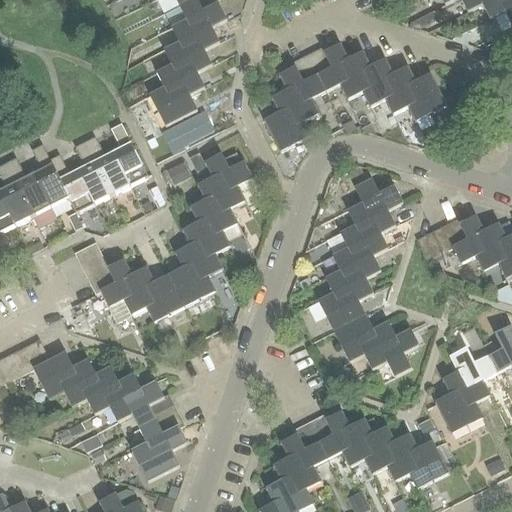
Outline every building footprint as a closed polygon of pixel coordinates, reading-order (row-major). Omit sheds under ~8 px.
[(186,0),(178,4),(187,23),(195,38),(213,29),(228,22),(219,5),(204,13),(202,9),(197,0),(186,0)] [(214,0),(197,0),(202,9),(216,2),(214,0)] [(461,0),(469,14),(483,7),(479,0),(461,0)] [(479,0),(483,7),(491,21),(506,14),(498,0),(479,0)] [(511,0),(498,0),(506,14),(511,25),(511,0)] [(411,6),(401,11),(405,20),(415,14),(411,6)] [(425,19),(410,26),(410,29),(418,32),(429,26),(425,19)] [(220,45),(213,29),(195,38),(187,23),(172,31),(179,45),(188,61),(206,52),(220,45)] [(467,35),(452,43),(468,48),(467,35)] [(166,52),(174,67),(182,83),(199,75),(214,68),(206,52),(188,61),(179,45),(166,52)] [(494,46),(486,50),(492,62),(500,58),(494,46)] [(349,62),(349,61),(342,47),(326,54),(334,70),(323,75),(318,77),(326,93),(340,85),(356,77),(349,62)] [(334,70),(326,54),(324,49),(313,55),(323,75),(334,70)] [(349,102),(363,95),(363,94),(380,86),(371,69),(372,69),(364,54),(349,61),(349,62),(356,77),(340,85),(349,102)] [(323,75),(313,55),(303,60),(313,80),(318,77),(323,75)] [(293,65),(296,70),(303,85),(313,80),(303,60),(293,65)] [(371,109),(386,102),(385,101),(402,93),(394,77),(386,61),(372,69),(371,69),(380,86),(363,94),(363,95),(371,109)] [(158,75),(165,90),(173,106),(190,97),(206,89),(199,75),(182,83),(174,67),(158,75)] [(394,117),(408,109),(424,100),(416,84),(417,84),(409,69),(394,77),(402,93),(385,101),(386,102),(394,117)] [(303,85),(296,70),(280,78),(288,93),(288,92),(296,107),(312,99),(312,100),(326,93),(318,77),(313,80),(303,85)] [(408,109),(416,124),(448,108),(432,77),(417,84),(416,84),(424,100),(408,109)] [(460,77),(449,82),(455,94),(466,88),(460,77)] [(173,106),(165,90),(151,98),(166,129),(198,113),(190,97),(173,106)] [(272,100),(280,115),(289,132),(305,123),(305,124),(321,116),(312,100),(312,99),(296,107),(288,92),(288,93),(272,100)] [(172,130),(182,150),(213,134),(203,115),(172,130)] [(313,139),(305,124),(305,123),(289,132),(280,115),(265,123),(281,155),(313,139)] [(352,123),(342,128),(346,135),(356,131),(352,123)] [(150,178),(123,126),(112,131),(122,150),(114,153),(131,188),(150,178)] [(371,126),(361,131),(363,135),(376,138),(371,126)] [(420,134),(413,138),(418,146),(424,143),(420,134)] [(114,197),(131,188),(114,153),(106,158),(96,139),(87,143),(114,197)] [(114,197),(87,143),(76,149),(86,168),(79,172),(96,206),(114,197)] [(43,146),(34,152),(41,166),(33,171),(52,209),(70,200),(71,200),(51,161),(43,146)] [(200,155),(190,160),(198,175),(208,170),(200,155)] [(222,196),(239,187),(254,180),(245,163),(230,170),(222,156),(206,164),(213,179),(222,196)] [(96,206),(79,172),(70,176),(61,157),(51,161),(71,200),(70,200),(77,215),(96,206)] [(25,175),(17,160),(17,159),(7,164),(34,218),(52,209),(33,171),(25,175)] [(191,178),(184,163),(166,172),(174,187),(191,178)] [(34,218),(7,164),(0,167),(0,173),(6,184),(0,187),(0,194),(17,227),(34,218)] [(357,168),(343,175),(348,187),(363,180),(357,168)] [(246,202),(239,187),(222,196),(213,179),(198,186),(206,201),(214,218),(231,210),(246,202)] [(372,221),(388,212),(403,205),(394,188),(380,196),(372,182),(356,190),(363,204),(372,221)] [(0,235),(17,227),(0,194),(0,235)] [(239,225),(231,210),(214,218),(206,201),(191,209),(199,224),(207,241),(224,232),(239,225)] [(149,204),(142,208),(145,216),(153,212),(149,204)] [(396,228),(388,212),(372,221),(363,204),(348,212),(356,227),(364,244),(381,235),(396,228)] [(75,216),(68,219),(76,234),(82,231),(75,216)] [(476,218),(462,226),(470,242),(459,248),(453,250),(461,266),(476,259),(476,258),(492,250),(483,234),(484,233),(476,218)] [(470,242),(462,226),(461,226),(459,221),(449,226),(459,248),(470,242)] [(232,247),(224,232),(207,241),(199,224),(183,231),(191,247),(200,263),(217,255),(232,247)] [(511,231),(508,224),(500,228),(505,238),(511,234),(511,231)] [(449,253),(453,250),(459,248),(449,226),(438,232),(449,253)] [(499,226),(484,233),(483,234),(492,250),(476,258),(476,259),(483,274),(498,266),(511,258),(511,253),(506,241),(507,241),(505,238),(500,228),(499,226)] [(388,250),(381,235),(364,244),(356,227),(341,235),(349,250),(357,266),(373,258),(388,250)] [(438,232),(428,237),(439,258),(449,253),(438,232)] [(428,237),(418,242),(428,263),(439,258),(428,237)] [(511,238),(507,241),(506,241),(511,253),(511,258),(498,266),(506,281),(511,278),(511,238)] [(75,254),(81,265),(102,254),(97,243),(75,254)] [(40,244),(27,251),(31,258),(44,251),(40,244)] [(224,270),(217,255),(200,263),(191,247),(177,254),(184,269),(193,286),(209,278),(224,270)] [(381,273),(373,258),(357,266),(349,250),(334,257),(341,272),(350,289),(366,280),(381,273)] [(86,275),(108,264),(102,254),(81,265),(86,275)] [(142,293),(133,276),(126,261),(110,269),(113,274),(118,285),(102,293),(110,309),(125,302),(142,293)] [(113,274),(110,269),(108,264),(86,275),(91,285),(113,274)] [(440,267),(431,271),(437,283),(445,279),(440,267)] [(165,300),(157,283),(148,268),(133,276),(142,293),(125,302),(133,317),(148,309),(165,300)] [(217,293),(209,278),(193,286),(184,269),(171,276),(187,308),(217,293)] [(374,296),(366,280),(350,289),(341,272),(326,280),(334,295),(343,312),(359,304),(374,296)] [(97,296),(102,293),(118,285),(113,274),(91,285),(97,296)] [(171,276),(157,283),(165,300),(148,309),(155,324),(187,308),(171,276)] [(511,296),(510,293),(503,296),(508,306),(511,307),(511,296)] [(366,317),(359,304),(343,312),(334,295),(319,303),(335,333),(366,317)] [(83,316),(77,319),(83,331),(89,328),(83,316)] [(356,339),(373,331),(366,317),(335,333),(351,365),(365,358),(356,339)] [(388,323),(373,331),(356,339),(365,358),(373,372),(388,364),(379,348),(396,339),(388,323)] [(503,351),(489,358),(498,375),(511,368),(511,367),(511,328),(496,337),(503,351)] [(411,331),(396,339),(379,348),(388,364),(396,380),(413,371),(405,355),(419,348),(411,331)] [(30,346),(41,367),(52,362),(51,361),(41,341),(30,346)] [(492,345),(484,348),(488,357),(496,353),(492,345)] [(31,372),(35,371),(41,367),(30,346),(20,351),(31,372)] [(31,372),(20,351),(10,356),(21,377),(31,372)] [(451,359),(458,374),(459,374),(467,390),(483,382),(484,382),(498,375),(489,358),(475,365),(468,351),(451,359)] [(57,376),(73,368),(66,354),(51,361),(52,362),(41,367),(35,371),(51,401),(66,394),(66,393),(57,376)] [(21,377),(10,356),(0,361),(11,382),(21,377)] [(0,361),(0,387),(0,388),(11,382),(0,361)] [(73,368),(57,376),(66,393),(66,394),(73,409),(88,401),(89,401),(79,383),(96,375),(88,361),(73,368)] [(96,416),(111,408),(102,390),(118,382),(111,368),(96,375),(79,383),(89,401),(88,401),(96,416)] [(443,381),(451,396),(460,412),(476,404),(476,405),(491,397),(484,382),(483,382),(467,390),(459,374),(458,374),(443,381)] [(124,398),(141,390),(133,375),(118,383),(118,382),(102,390),(111,408),(119,425),(133,417),(134,417),(124,398)] [(149,406),(164,398),(156,383),(141,390),(124,398),(134,417),(133,417),(141,431),(158,423),(155,418),(149,406)] [(176,407),(170,397),(170,396),(164,398),(149,406),(155,418),(176,407)] [(481,414),(476,405),(476,404),(460,412),(451,396),(436,403),(442,416),(453,435),(485,419),(481,414)] [(160,427),(180,417),(176,407),(155,418),(158,423),(160,427)] [(328,463),(342,456),(341,455),(357,446),(350,431),(350,430),(343,415),(326,423),(325,423),(333,438),(324,442),(318,445),(328,463)] [(166,438),(180,431),(186,428),(180,417),(160,427),(166,438)] [(324,442),(333,438),(325,423),(326,423),(324,418),(314,423),(324,442)] [(429,422),(418,427),(424,438),(434,433),(429,422)] [(158,423),(141,431),(148,445),(156,461),(173,453),(187,446),(180,431),(166,438),(160,427),(158,423)] [(314,423),(304,428),(314,447),(318,445),(324,442),(314,423)] [(371,438),(372,438),(365,423),(350,430),(350,431),(357,446),(341,455),(342,456),(349,470),(364,463),(364,462),(379,454),(371,438)] [(314,447),(304,428),(294,433),(297,438),(298,438),(305,452),(314,447)] [(387,430),(372,438),(371,438),(379,454),(364,462),(364,463),(372,478),(387,470),(386,469),(402,461),(394,446),(395,445),(387,430)] [(394,485),(409,478),(409,477),(425,469),(417,453),(418,452),(410,437),(395,445),(394,446),(402,461),(386,469),(387,470),(394,485)] [(313,470),(328,463),(318,445),(314,447),(305,452),(298,438),(297,438),(281,446),(289,461),(290,460),(298,476),(313,469),(313,470)] [(181,469),(173,453),(156,461),(148,445),(133,453),(149,485),(181,469)] [(417,492),(449,476),(432,445),(418,452),(417,453),(425,469),(409,477),(409,478),(417,492)] [(101,452),(91,457),(96,467),(106,462),(101,452)] [(274,468),(282,483),(291,499),(306,491),(306,492),(321,485),(313,470),(313,469),(298,476),(290,460),(289,461),(274,468)] [(501,462),(486,468),(491,480),(506,473),(501,462)] [(282,483),(266,491),(274,506),(275,505),(278,511),(304,511),(314,507),(306,492),(306,491),(291,499),(282,483)] [(0,511),(12,511),(5,497),(0,499),(0,511)] [(100,505),(103,511),(144,511),(140,504),(125,511),(117,497),(100,505)] [(160,499),(155,511),(172,511),(175,504),(160,499)]
